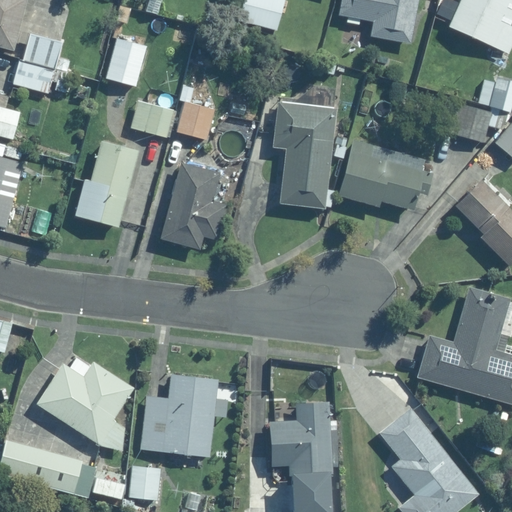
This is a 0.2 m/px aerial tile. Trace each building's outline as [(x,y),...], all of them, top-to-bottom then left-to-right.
[(0,0),(0,48),(14,52),(26,0),(0,0)] [(282,0),(239,0),(234,19),(274,30),(282,0)] [(410,44),(415,0),(343,0),(341,19),(372,22),(370,39),(410,44)] [(508,55),(511,44),(511,0),(463,0),(450,28),(508,55)] [(20,61),(55,72),(65,74),(69,60),(58,57),(62,42),(27,33),(20,61)] [(146,46),(114,38),(103,81),(135,89),(146,46)] [(55,72),(20,61),(14,85),(50,94),(55,72)] [(511,86),(483,78),(476,102),(510,112),(511,104),(511,86)] [(173,111),(135,100),(128,127),(166,138),(173,111)] [(214,111),(182,101),(173,132),(205,142),(214,111)] [(487,111),(449,101),(441,132),(479,142),(487,111)] [(323,207),(333,109),(276,103),(272,148),(288,149),(282,203),(323,207)] [(19,110),(0,105),(0,136),(12,140),(19,110)] [(511,120),(494,142),(511,156),(511,120)] [(83,180),(73,216),(119,228),(120,222),(141,227),(159,158),(101,143),(91,182),(83,180)] [(432,164),(352,144),(338,199),(379,209),(380,203),(414,212),(419,195),(424,196),(432,164)] [(21,163),(0,157),(0,227),(5,229),(21,163)] [(219,170),(178,160),(158,240),(201,251),(204,239),(219,242),(228,205),(212,202),(219,170)] [(511,264),(511,214),(479,182),(455,206),(483,235),(480,239),(509,268),(511,264)] [(428,339),(418,380),(511,403),(511,357),(496,354),(500,336),(509,339),(511,324),(511,303),(466,292),(452,345),(428,339)] [(34,404),(98,447),(122,451),(124,428),(112,420),(134,388),(93,361),(89,367),(76,358),(68,370),(60,365),(34,404)] [(145,395),(138,449),(211,458),(220,382),(167,375),(164,397),(145,395)] [(331,511),(328,405),(295,406),(295,423),(271,423),(272,462),(290,461),(291,511),(331,511)] [(455,511),(477,495),(409,410),(378,435),(398,460),(390,467),(414,497),(398,510),(399,511),(455,511)] [(84,460),(3,438),(0,447),(0,476),(87,500),(96,469),(83,465),(84,460)] [(162,469),(130,466),(127,499),(159,502),(162,469)] [(269,511),(270,504),(244,503),(243,511),(269,511)]
